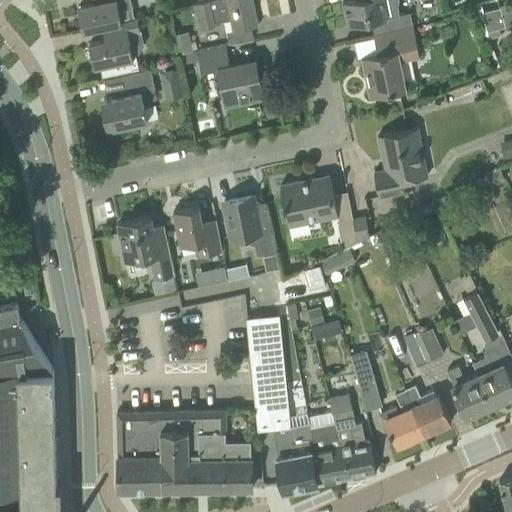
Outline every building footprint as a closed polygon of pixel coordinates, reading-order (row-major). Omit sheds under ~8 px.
[(92,0),(93,3),(77,6),(83,30),(102,26),(122,22),(117,0),(92,0)] [(257,25),(251,0),(209,0),(194,3),(199,30),(216,26),(215,23),(230,20),(232,31),(227,32),(229,44),(253,39),(251,27),(257,25)] [(352,0),(342,2),(347,26),(371,21),(373,34),(413,25),(410,12),(399,14),(397,5),(399,2),(399,0),(352,0)] [(139,53),(142,47),(137,19),(122,22),(102,26),(105,39),(89,42),(94,67),(100,65),(102,76),(130,70),(128,61),(134,60),(133,54),(139,53)] [(419,55),(413,25),(373,34),(377,53),(362,57),(370,96),(405,88),(399,59),(419,55)] [(192,49),(189,31),(173,34),(177,52),(192,49)] [(264,98),(256,58),(229,64),(225,45),(197,51),(199,60),(202,71),(217,68),(225,106),(264,98)] [(197,51),(181,54),(183,64),(199,60),(197,51)] [(150,69),(123,75),(126,89),(115,91),(116,96),(104,99),(106,108),(104,113),(104,115),(106,121),(107,120),(109,129),(147,120),(142,101),(156,98),(150,69)] [(427,176),(417,127),(378,135),(385,169),(374,171),(379,196),(411,189),(409,179),(427,176)] [(492,186),(505,179),(500,168),(486,174),(492,186)] [(289,225),(338,215),(329,174),(280,184),(285,207),(279,208),(281,221),(288,219),(289,225)] [(256,254),(275,251),(265,201),(253,204),(251,194),(224,200),(232,239),(244,236),(244,238),(252,244),(254,244),(256,254)] [(199,205),(173,210),(181,246),(195,243),(197,255),(222,250),(216,218),(202,221),(199,205)] [(405,215),(404,216),(410,228),(410,227),(424,219),(419,209),(405,216),(405,215)] [(151,256),(155,278),(174,274),(164,225),(152,227),(150,215),(118,222),(126,261),(151,256)] [(369,237),(365,216),(353,218),(358,243),(369,237)] [(381,244),(410,228),(404,216),(376,232),(381,244)] [(358,243),(353,218),(336,222),(342,250),(358,243)] [(326,275),(356,260),(349,247),(319,262),(326,275)] [(223,266),(212,269),(214,281),(226,278),(223,266)] [(472,293),(463,298),(472,314),(483,336),(485,335),(497,329),(484,303),(478,290),(472,293)] [(331,295),(323,297),(326,306),(333,304),(331,295)] [(0,511),(61,511),(61,483),(56,483),(54,369),(25,325),(22,320),(22,319),(20,319),(17,302),(0,305),(0,511)] [(298,317),(295,303),(287,304),(290,319),(298,317)] [(278,314),(247,317),(258,430),(289,426),(289,423),(278,314)] [(338,318),(311,326),(314,339),(342,331),(338,318)] [(444,353),(433,329),(421,334),(420,332),(431,359),(444,353)] [(420,332),(405,338),(416,365),(431,359),(420,332)] [(511,393),(511,383),(508,374),(502,362),(501,362),(494,347),(484,352),(486,356),(473,362),(478,373),(491,403),(511,393)] [(376,384),(365,349),(350,354),(361,389),(376,384)] [(491,403),(478,373),(464,379),(457,364),(447,368),(454,384),(453,384),(466,414),(491,403)] [(443,403),(438,393),(436,394),(434,388),(419,395),(414,385),(405,389),(424,433),(438,427),(440,429),(448,426),(448,423),(451,421),(443,403)] [(424,433),(405,389),(394,393),(400,405),(402,404),(404,408),(399,411),(396,404),(379,412),(389,434),(392,432),(398,445),(424,433)] [(330,396),(333,411),(339,445),(342,444),(345,458),(348,457),(351,476),(376,471),(370,438),(363,440),(360,420),(354,421),(349,392),(330,396)] [(250,440),(225,440),(225,409),(184,410),(185,489),(252,488),(250,440)] [(185,489),(184,410),(117,411),(118,490),(185,489)] [(339,445),(333,411),(308,416),(308,419),(313,445),(312,446),(319,482),(351,476),(348,457),(345,458),(342,444),(339,445)] [(319,482),(312,446),(313,445),(308,419),(289,423),(289,426),(275,430),(280,455),(276,456),(274,459),(275,467),(279,469),(282,489),(319,482)] [(511,511),(511,475),(499,479),(506,510),(509,509),(509,511),(511,511)]
